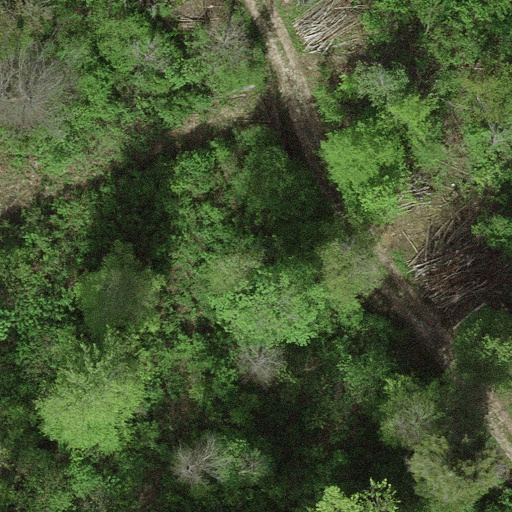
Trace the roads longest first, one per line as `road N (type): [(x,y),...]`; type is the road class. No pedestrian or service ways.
road 1 (track): [(253,0),(340,209),(511,446)]
road 2 (track): [(0,207),(290,89)]
